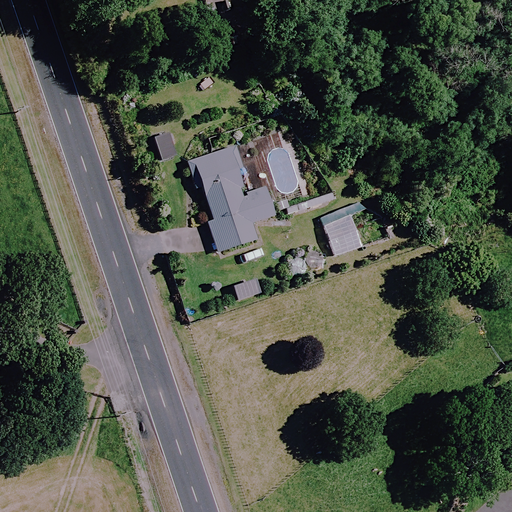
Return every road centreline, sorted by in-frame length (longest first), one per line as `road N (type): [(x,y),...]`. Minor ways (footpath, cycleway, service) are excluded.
road 1 (primary): [(30,0),(202,511)]
road 2 (unknown): [(147,348),(79,354),(0,325)]
